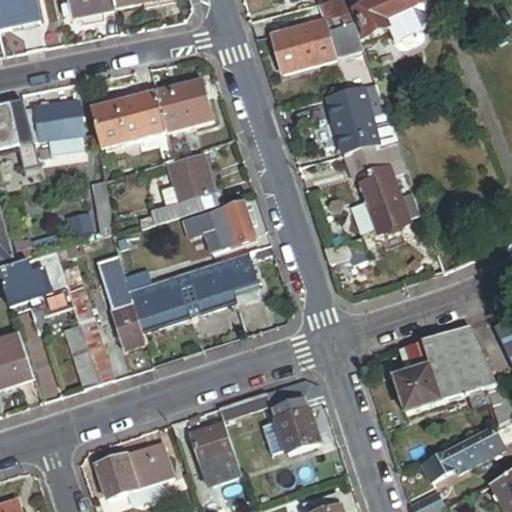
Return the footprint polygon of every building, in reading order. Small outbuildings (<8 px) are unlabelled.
[(37,0),(0,0),(0,29),(1,34),(43,26),(37,0)] [(77,22),(118,14),(115,0),(72,0),(74,9),(76,17),(77,22)] [(115,0),(118,14),(172,4),(171,0),(115,0)] [(425,8),(421,0),(345,0),(345,1),(362,47),(390,33),(387,25),(424,8),(425,8)] [(362,47),(345,1),(320,7),(325,25),(326,24),(335,56),(339,54),(356,50),(362,48),(362,47)] [(430,23),(424,8),(387,25),(390,33),(396,48),(425,35),(430,23)] [(326,24),(325,25),(273,39),(284,77),(336,62),(336,61),(335,56),(326,24)] [(357,64),(367,61),(362,48),(356,50),(357,64)] [(203,85),(158,97),(169,136),(214,124),(203,85)] [(368,106),(381,101),(377,88),(330,101),(333,113),(367,105),(368,106)] [(169,136),(158,97),(118,108),(128,147),(169,136)] [(378,151),(398,147),(381,101),(368,106),(376,140),(378,151)] [(376,140),(368,106),(367,105),(333,113),(342,149),(376,140)] [(37,113),(42,145),(42,146),(85,140),(80,107),(37,113)] [(11,108),(0,110),(0,154),(22,149),(11,108)] [(101,155),(128,147),(118,108),(90,116),(101,155)] [(37,113),(28,114),(37,147),(42,145),(37,113)] [(346,159),(378,151),(376,140),(342,149),(345,159),(346,159)] [(370,209),(402,200),(395,180),(391,170),(405,166),(398,147),(378,151),(346,159),(354,183),(360,181),(370,209)] [(177,165),(191,161),(187,148),(173,152),(177,165)] [(198,203),(217,197),(205,159),(187,164),(198,203)] [(169,170),(181,208),(198,203),(187,164),(169,170)] [(405,166),(391,170),(395,180),(409,175),(405,166)] [(114,237),(106,187),(95,190),(104,240),(114,237)] [(155,227),(220,208),(217,197),(198,203),(181,208),(152,216),(155,227)] [(404,205),(402,200),(370,209),(380,238),(411,227),(409,220),(404,205)] [(404,205),(409,220),(418,217),(412,203),(404,205)] [(244,204),(210,215),(215,232),(223,254),(256,243),(244,204)] [(0,276),(2,276),(19,270),(13,249),(5,220),(0,221),(0,240),(2,247),(0,247),(0,276)] [(223,254),(215,232),(205,235),(212,257),(223,254)] [(96,249),(94,243),(58,256),(61,264),(85,256),(85,253),(96,249)] [(362,244),(350,247),(355,264),(367,261),(362,244)] [(31,245),(13,249),(19,270),(30,266),(36,264),(31,245)] [(350,247),(326,255),(332,272),(355,264),(350,247)] [(286,290),(273,248),(153,286),(131,293),(135,307),(144,335),(172,326),(191,320),(239,305),(286,290)] [(64,273),(61,264),(58,256),(50,259),(58,285),(67,282),(64,273)] [(58,285),(50,259),(36,264),(30,266),(35,280),(48,276),(52,287),(58,285)] [(127,282),(120,260),(100,267),(115,314),(135,307),(131,293),(127,282)] [(35,280),(30,266),(19,270),(2,276),(7,290),(35,280)] [(94,364),(109,360),(79,268),(64,273),(67,282),(70,292),(82,329),(94,364)] [(149,275),(127,282),(131,293),(153,286),(149,275)] [(48,276),(35,280),(7,290),(13,311),(33,305),(33,303),(41,301),(54,296),(52,287),(48,276)] [(67,282),(58,285),(52,287),(54,296),(70,292),(67,282)] [(13,311),(15,317),(43,308),(41,301),(33,303),(33,305),(13,311)] [(243,318),(239,305),(191,320),(195,333),(243,318)] [(144,335),(135,307),(115,314),(127,354),(148,347),(144,335)] [(511,324),(492,334),(511,375),(511,324)] [(144,335),(148,347),(176,338),(172,326),(144,335)] [(78,369),(94,364),(82,329),(67,334),(78,369)] [(498,391),(470,333),(469,332),(425,347),(433,370),(446,407),(488,393),(498,391)] [(1,394),(37,382),(21,336),(0,343),(0,392),(0,393),(1,394)] [(433,370),(425,347),(406,353),(414,376),(433,370)] [(414,376),(406,353),(400,355),(408,379),(414,376)] [(102,387),(116,383),(109,360),(94,364),(102,387)] [(86,392),(102,387),(94,364),(78,369),(86,392)] [(446,407),(433,370),(414,376),(408,379),(397,383),(409,420),(446,407)] [(298,388),(267,398),(271,409),(274,413),(303,403),(298,388)] [(511,416),(501,398),(498,391),(488,393),(500,428),(511,421),(511,416)] [(267,398),(231,410),(234,421),(271,409),(267,398)] [(306,402),(303,403),(274,413),(289,460),(321,449),(306,402)] [(234,421),(231,410),(220,413),(224,424),(234,421)] [(203,473),(237,461),(225,428),(192,440),(203,473)] [(496,430),(459,449),(469,467),(471,472),(508,453),(496,430)] [(164,449),(129,460),(140,495),(175,483),(164,449)] [(469,467),(459,449),(424,467),(433,485),(469,467)] [(129,460),(98,470),(100,479),(102,484),(109,505),(140,495),(129,460)] [(213,490),(243,480),(237,461),(203,473),(213,490)] [(213,490),(203,473),(209,492),(213,490)] [(511,511),(511,477),(490,489),(502,511),(511,511)] [(446,511),(447,511),(439,496),(412,511),(446,511)] [(342,511),(338,498),(306,509),(306,511),(342,511)]
